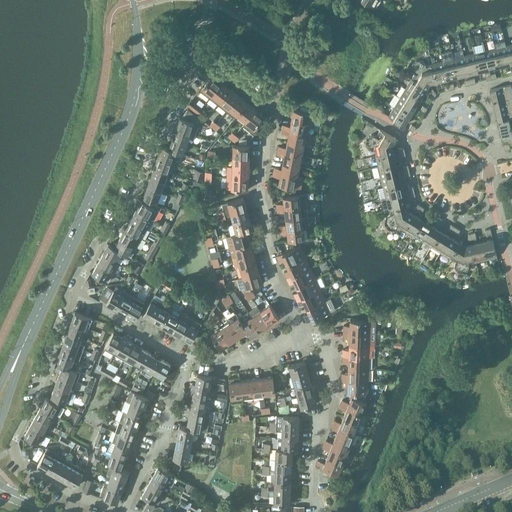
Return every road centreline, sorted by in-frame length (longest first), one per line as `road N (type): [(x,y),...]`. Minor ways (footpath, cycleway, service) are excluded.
road 1 (residential): [(304,342),(260,210),(275,111),(205,60),(76,293)]
road 2 (tertiary): [(0,401),(131,110),(139,54),(133,0)]
road 3 (residential): [(77,494),(13,452),(76,293)]
road 4 (residential): [(319,511),(309,471),(336,395),(325,336),(304,342)]
road 5 (residential): [(132,511),(189,361)]
road 6 (residential): [(189,361),(76,293)]
